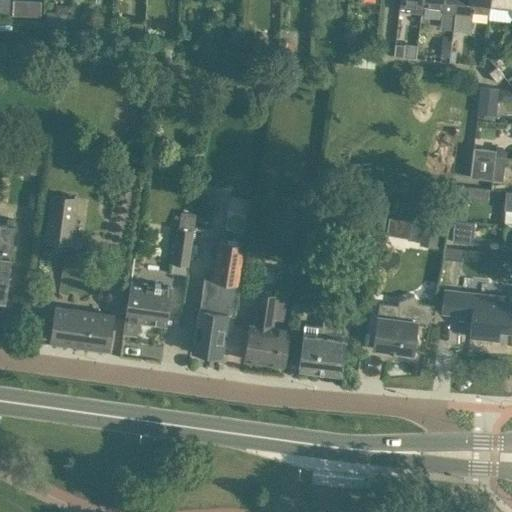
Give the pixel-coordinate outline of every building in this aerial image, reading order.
[(0,0),(0,12),(10,13),(10,0),(0,0)] [(28,0),(28,15),(40,16),(41,0),(28,0)] [(399,0),(400,1),(399,11),(421,14),(423,4),(423,0),(399,0)] [(443,11),(455,12),(456,12),(456,0),(423,0),(423,4),(444,6),(443,11)] [(456,0),(456,12),(455,12),(453,28),(462,30),(462,31),(471,32),(472,25),(471,24),(472,9),(491,11),(491,4),(491,0),(456,0)] [(45,25),(68,26),(68,13),(56,12),(46,12),(45,25)] [(101,29),(110,29),(110,21),(102,20),(101,29)] [(131,22),(131,31),(143,31),(143,22),(131,22)] [(344,41),(358,42),(359,28),(345,27),(344,41)] [(248,48),(260,49),(260,36),(248,35),(248,48)] [(279,53),(293,54),(293,41),(280,40),(279,53)] [(443,40),(441,55),(448,56),(450,41),(443,40)] [(135,55),(148,63),(155,51),(142,43),(135,55)] [(393,55),(403,56),(404,44),(394,43),(393,55)] [(504,76),(496,66),(488,72),(496,82),(504,76)] [(480,85),(479,89),(477,109),(478,109),(496,111),(499,88),(499,87),(491,86),(480,85)] [(257,101),(271,104),(273,91),(260,88),(257,101)] [(505,157),(494,156),(495,149),(473,146),(470,177),(491,179),(492,173),(502,174),(505,157)] [(489,187),(479,186),(477,199),(487,200),(489,188),(489,187)] [(29,193),(28,206),(36,207),(38,194),(29,193)] [(47,241),(70,244),(71,244),(72,245),(75,224),(79,197),(51,193),(44,241),(47,241)] [(298,212),(310,214),(312,202),(300,200),(298,212)] [(310,226),(328,229),(332,207),(314,204),(310,226)] [(455,205),(454,216),(455,216),(466,217),(467,207),(455,205)] [(210,228),(213,212),(198,210),(196,226),(210,228)] [(170,263),(172,264),(171,271),(186,273),(193,230),(192,229),(194,213),(180,211),(178,227),(176,227),(170,263)] [(305,242),(310,214),(298,212),(293,211),(288,240),(305,242)] [(409,236),(412,219),(389,215),(386,233),(409,236)] [(476,221),(454,219),(452,241),(473,243),(476,221)] [(0,295),(5,296),(7,276),(15,224),(0,221),(0,295)] [(439,242),(442,225),(442,224),(423,221),(423,223),(420,239),(439,242)] [(303,262),(328,267),(333,241),(326,240),(327,234),(310,230),(303,262)] [(239,282),(237,282),(244,243),(217,238),(211,278),(203,277),(192,349),(191,349),(191,350),(222,355),(222,353),(221,353),(227,314),(234,315),(239,282)] [(462,260),(463,251),(463,248),(443,246),(441,258),(462,260)] [(167,324),(169,304),(172,286),(131,280),(126,312),(123,332),(137,334),(139,320),(167,324)] [(462,290),(444,288),(442,311),(472,315),(469,336),(498,339),(500,328),(511,329),(511,295),(487,293),(487,298),(462,295),(462,290)] [(249,324),(247,338),(244,358),(284,364),(287,344),(289,330),(273,328),(278,294),(259,292),(255,325),(249,324)] [(397,300),(397,303),(379,301),(373,348),(413,353),(417,321),(428,323),(431,304),(416,302),(413,294),(397,300)] [(347,339),(352,305),(339,303),(338,316),(324,314),(322,326),(318,325),(304,323),(303,332),(301,346),(298,366),(341,372),(346,339),(347,339)] [(56,306),(54,319),(51,339),(108,347),(111,327),(113,315),(56,306)]
